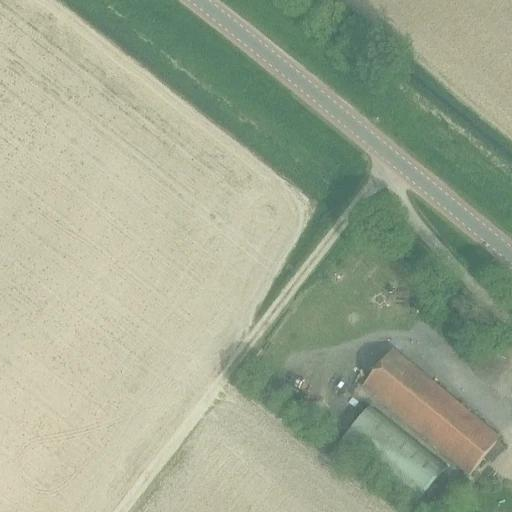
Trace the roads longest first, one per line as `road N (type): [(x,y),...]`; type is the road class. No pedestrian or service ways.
road 1 (tertiary): [(389,156),(195,0)]
road 2 (unclassified): [(389,156),(407,213),(511,324)]
road 3 (tertiary): [(511,257),(389,156)]
